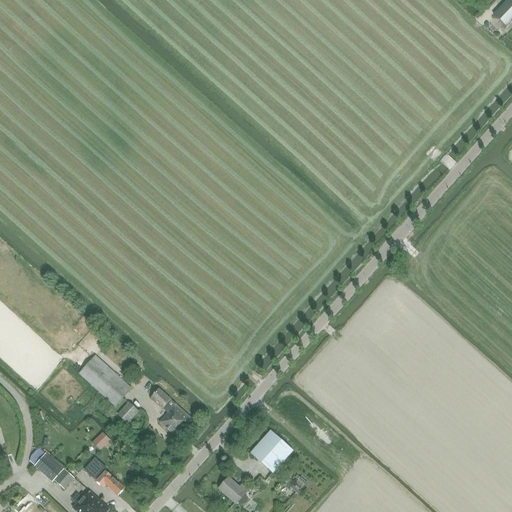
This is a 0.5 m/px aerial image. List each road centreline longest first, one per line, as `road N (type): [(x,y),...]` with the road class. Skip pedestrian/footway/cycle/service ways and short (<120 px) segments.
road 1 (tertiary): [(150,511),(511,110)]
road 2 (track): [(0,379),(27,411),(30,449),(20,472),(0,487)]
